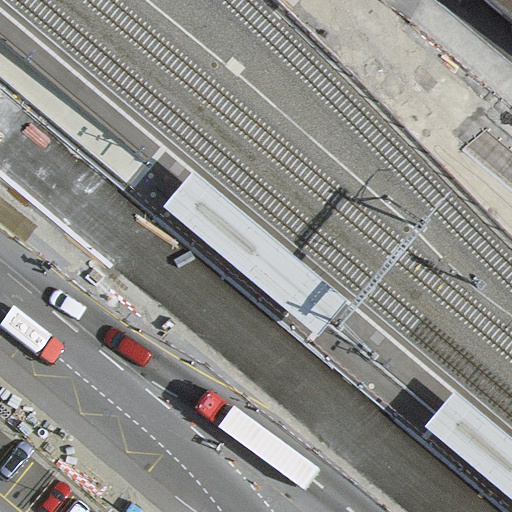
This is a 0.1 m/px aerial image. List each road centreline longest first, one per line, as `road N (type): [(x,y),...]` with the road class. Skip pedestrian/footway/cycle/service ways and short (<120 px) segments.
road 1 (unclassified): [(0,284),(285,511)]
road 2 (unclassified): [(511,158),(405,62),(353,0)]
